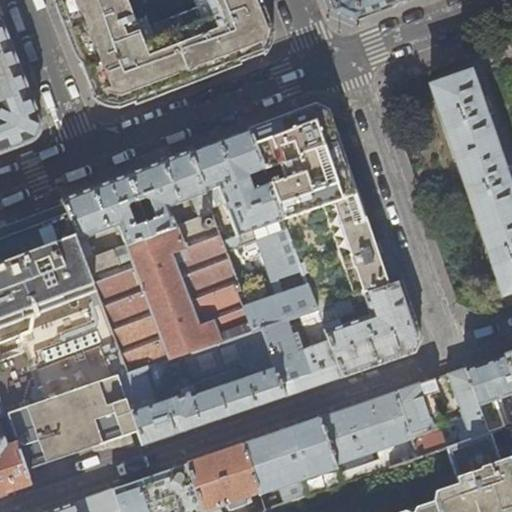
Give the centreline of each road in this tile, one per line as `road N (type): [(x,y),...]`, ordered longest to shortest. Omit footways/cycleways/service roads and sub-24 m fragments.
road 1 (residential): [(449,356),(0,511)]
road 2 (residential): [(350,56),(449,356)]
road 3 (residential): [(87,156),(319,67)]
road 4 (residential): [(87,156),(24,0)]
road 5 (residential): [(350,56),(496,0)]
